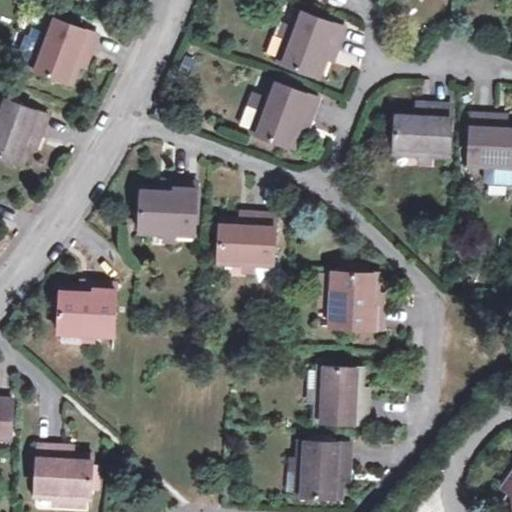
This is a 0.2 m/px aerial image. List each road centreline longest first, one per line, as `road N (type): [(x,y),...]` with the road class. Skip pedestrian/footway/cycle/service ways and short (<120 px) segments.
road 1 (residential): [(324,189),(430,288),(427,439),(368,511)]
road 2 (residential): [(119,117),(324,189)]
road 3 (residential): [(119,117),(0,289)]
road 4 (residential): [(324,189),(374,59)]
road 5 (residential): [(511,409),(474,436),(459,461),(450,486),(454,511)]
road 6 (residential): [(168,0),(119,117)]
